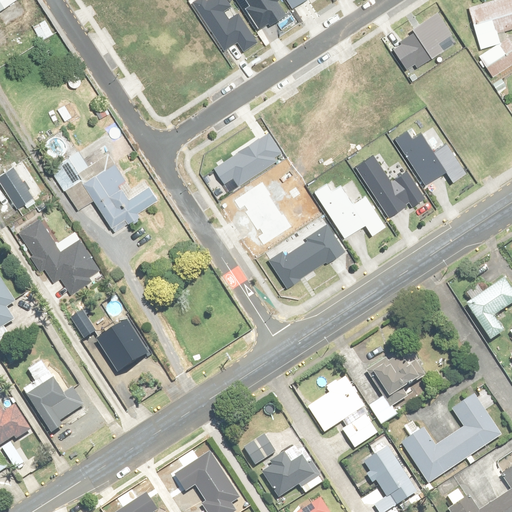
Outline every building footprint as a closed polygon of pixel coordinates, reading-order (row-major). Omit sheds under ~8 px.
[(0,0),(0,8),(13,0),(0,0)] [(223,52),(238,43),(244,52),(260,42),(254,33),(233,0),(213,0),(208,3),(206,0),(198,0),(192,4),(223,52)] [(286,12),(277,0),(244,0),(249,6),(244,9),(258,29),(269,21),(271,23),(286,12)] [(284,0),(291,9),(304,0),(284,0)] [(511,29),(511,0),(498,0),(469,9),(481,50),(478,51),(483,68),(488,66),(490,76),(511,69),(511,45),(508,31),(511,29)] [(53,35),(46,22),(34,28),(41,41),(53,35)] [(80,182),(66,191),(79,211),(94,201),(115,233),(139,217),(137,214),(157,201),(145,182),(132,190),(115,164),(83,185),(80,182)] [(11,167),(0,174),(0,185),(15,208),(32,197),(11,167)] [(170,223),(162,210),(148,219),(156,232),(170,223)] [(60,253),(41,219),(19,232),(41,271),(45,269),(54,285),(61,281),(70,295),(89,284),(88,282),(100,275),(80,242),(60,253)] [(0,330),(5,327),(14,322),(6,309),(15,304),(0,280),(0,330)] [(511,305),(511,296),(502,282),(466,306),(491,342),(504,333),(494,318),(511,305)] [(96,333),(83,313),(72,320),(85,340),(96,333)] [(148,357),(125,321),(96,340),(119,375),(148,357)] [(367,374),(383,399),(369,408),(382,427),(397,417),(393,410),(410,399),(406,391),(421,381),(402,351),(367,374)] [(64,396),(42,362),(28,371),(36,384),(24,391),(52,435),(63,428),(60,422),(91,402),(82,390),(75,394),(72,390),(64,396)] [(365,408),(346,379),(327,391),(330,395),(308,409),(325,434),(365,408)] [(501,437),(474,396),(452,411),(464,429),(435,448),(424,430),(402,445),(429,485),(501,437)] [(0,409),(0,446),(15,470),(25,464),(12,443),(16,440),(18,443),(32,434),(12,403),(0,409)] [(377,435),(366,416),(343,431),(355,450),(377,435)] [(276,453),(265,435),(244,449),(256,467),(276,453)] [(388,511),(418,493),(388,447),(364,463),(387,498),(374,506),(377,511),(388,511)] [(0,473),(8,468),(0,455),(0,473)] [(291,465),(287,459),(263,475),(279,500),(299,487),(305,496),(320,485),(302,458),(291,465)] [(447,498),(452,506),(447,510),(448,511),(511,511),(511,467),(500,475),(511,492),(479,511),(477,511),(468,496),(465,498),(459,490),(447,498)] [(327,511),(320,501),(301,511),(327,511)]
